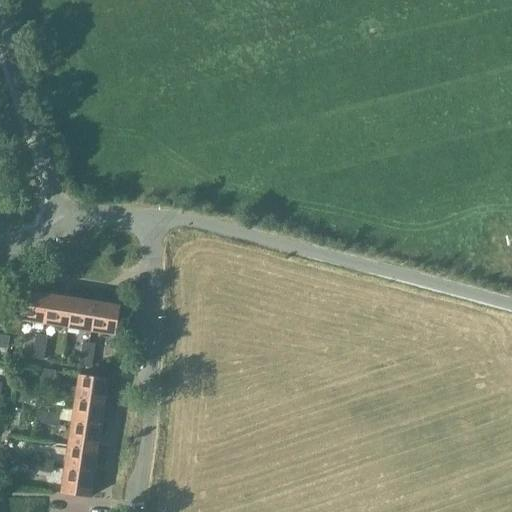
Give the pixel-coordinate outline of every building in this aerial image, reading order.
[(21,320),(45,324),(50,295),(26,291),(21,320)] [(45,324),(68,328),(73,299),(50,295),(45,324)] [(68,328),(92,332),(96,302),(73,299),(68,328)] [(96,302),(92,332),(116,336),(120,306),(96,302)] [(16,314),(4,311),(2,327),(18,330),(20,319),(15,318),(16,314)] [(0,335),(0,341),(9,343),(10,337),(0,335)] [(32,359),(38,360),(42,335),(36,335),(32,359)] [(42,335),(38,360),(44,361),(48,336),(42,335)] [(0,348),(8,350),(9,343),(0,341),(0,348)] [(78,367),(85,369),(89,344),(82,343),(78,367)] [(89,344),(85,369),(92,370),(96,345),(89,344)] [(56,371),(44,370),(42,382),(54,383),(56,371)] [(79,375),(76,399),(105,404),(109,380),(79,375)] [(76,399),(72,423),(102,427),(105,404),(76,399)] [(37,411),(37,416),(61,420),(62,415),(37,411)] [(61,420),(37,416),(35,423),(59,427),(61,420)] [(72,423),(68,446),(98,451),(102,427),(72,423)] [(68,446),(65,469),(94,474),(98,451),(68,446)] [(30,458),(29,464),(53,468),(54,461),(30,458)] [(53,468),(29,464),(28,470),(52,474),(53,468)] [(94,474),(65,469),(61,494),(91,498),(94,474)]
